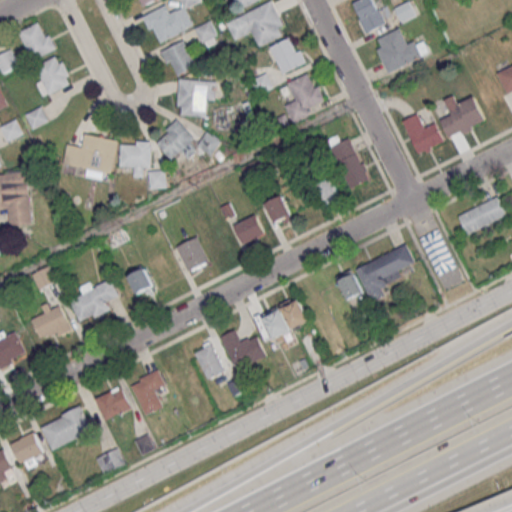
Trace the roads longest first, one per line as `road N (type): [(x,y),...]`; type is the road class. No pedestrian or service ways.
road 1 (residential): [(0,408),(511,149)]
road 2 (primary): [(511,283),(69,511)]
road 3 (motorway): [(511,320),(173,511)]
road 4 (motorway): [(511,377),(246,511)]
road 5 (residential): [(425,232),(311,0)]
road 6 (residential): [(67,0),(113,94),(130,106),(146,88),(104,0)]
road 7 (motorway): [(357,511),(511,432)]
road 8 (motorway): [(360,511),(511,443)]
